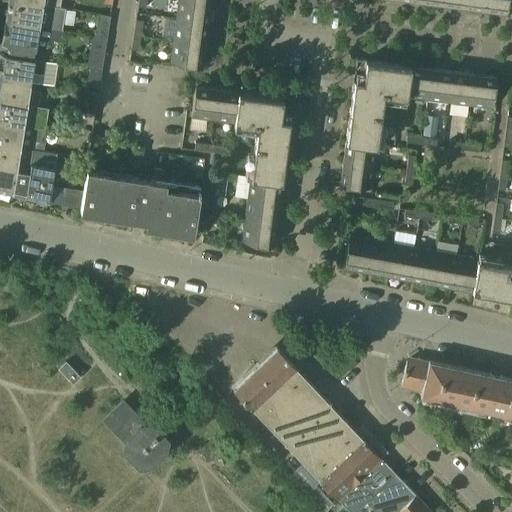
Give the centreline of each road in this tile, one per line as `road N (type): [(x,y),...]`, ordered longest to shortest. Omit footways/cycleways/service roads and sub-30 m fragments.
road 1 (residential): [(294,292),(322,71),(305,45),(274,28),(275,0)]
road 2 (residential): [(0,227),(294,292)]
road 3 (residential): [(487,511),(370,386),(377,315)]
road 4 (residential): [(377,315),(511,348)]
